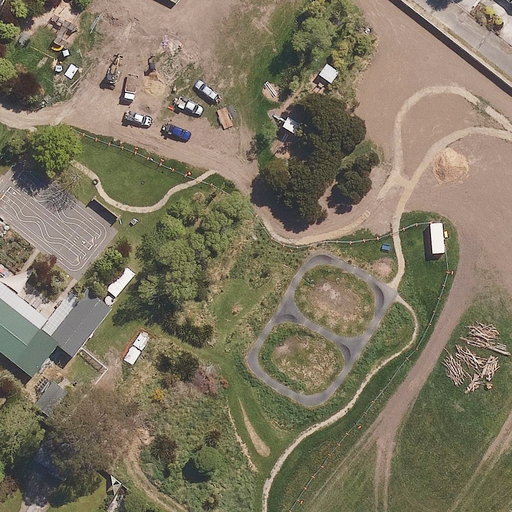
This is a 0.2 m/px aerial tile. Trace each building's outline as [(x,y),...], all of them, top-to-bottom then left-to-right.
[(328,63),(319,74),(332,85),(341,74),(328,63)] [(131,286),(121,277),(107,294),(118,302),(131,286)] [(126,316),(94,290),(57,337),(89,362),(126,316)] [(46,330),(0,292),(0,347),(19,363),(46,330)] [(69,394),(58,382),(36,403),(47,415),(69,394)]
